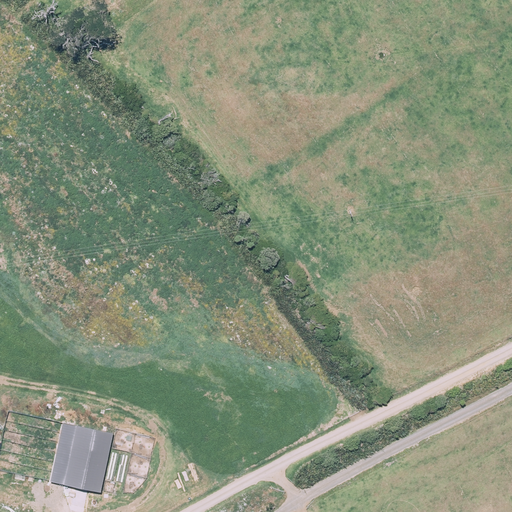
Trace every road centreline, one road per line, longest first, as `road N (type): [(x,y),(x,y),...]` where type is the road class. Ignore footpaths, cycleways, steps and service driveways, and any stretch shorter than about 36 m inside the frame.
road 1 (track): [(511,348),(188,511)]
road 2 (track): [(283,511),(511,389)]
